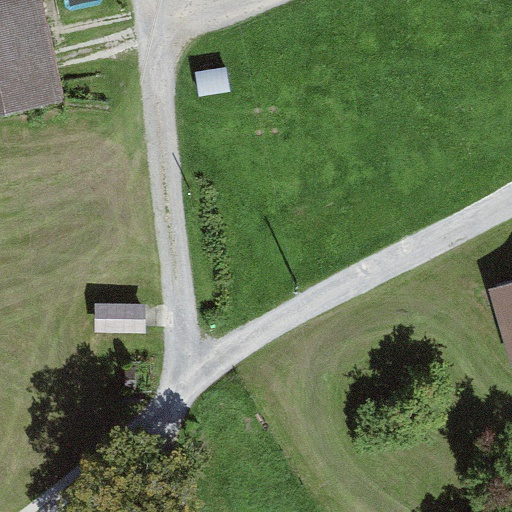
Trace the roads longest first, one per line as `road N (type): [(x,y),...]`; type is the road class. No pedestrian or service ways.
road 1 (track): [(163,413),(181,387),(291,310),(511,197)]
road 2 (track): [(181,387),(186,341),(151,0)]
road 3 (track): [(45,511),(163,413)]
